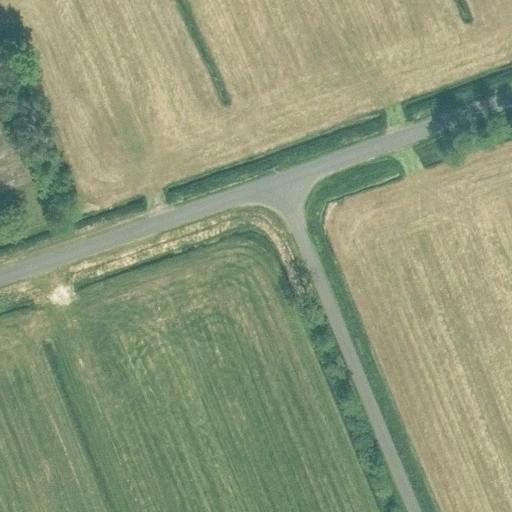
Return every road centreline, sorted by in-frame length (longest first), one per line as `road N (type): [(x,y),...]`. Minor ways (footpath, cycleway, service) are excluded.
road 1 (unclassified): [(413,511),(278,179)]
road 2 (unclassified): [(0,275),(278,179)]
road 3 (unclassified): [(278,179),(511,95)]
